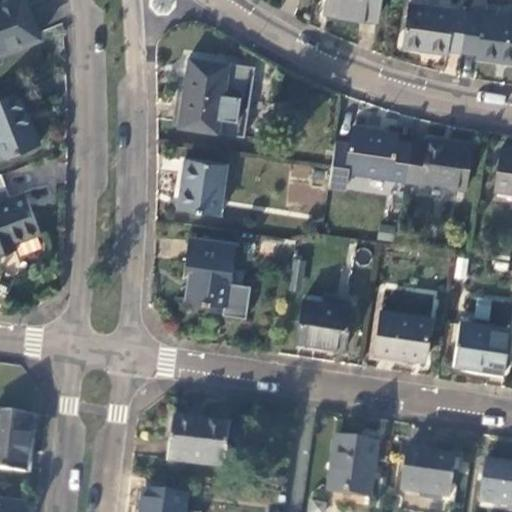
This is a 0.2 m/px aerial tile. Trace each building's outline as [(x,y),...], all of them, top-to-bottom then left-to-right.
[(379,0),(327,0),(324,22),(375,30),(379,0)] [(0,63),(39,49),(22,5),(0,13),(0,63)] [(511,28),(483,25),(485,9),(468,7),(466,23),(460,62),(475,64),(474,68),(511,73),(511,28)] [(466,23),(407,14),(400,56),(447,63),(447,60),(460,62),(466,23)] [(252,77),(187,67),(177,137),(242,147),(252,77)] [(38,154),(18,104),(0,110),(0,167),(0,169),(38,154)] [(348,154),(334,152),(327,198),(342,200),(345,183),(403,192),(409,154),(395,152),(396,145),(350,138),(348,154)] [(463,200),(469,155),(425,148),(423,156),(409,154),(403,192),(463,200)] [(511,160),(500,159),(494,201),(511,203),(511,160)] [(288,210),(325,210),(325,165),(288,164),(288,210)] [(224,176),(185,169),(177,217),(216,224),(224,176)] [(39,243),(23,201),(9,207),(1,185),(0,185),(0,265),(13,261),(10,254),(39,243)] [(233,256),(187,249),(183,275),(190,276),(185,312),(224,317),(233,256)] [(504,326),(509,300),(477,295),(472,321),(504,326)] [(349,318),(300,311),(294,353),(343,360),(349,318)] [(428,329),(380,321),(373,363),(421,371),(428,329)] [(506,339),(459,332),(452,375),(500,382),(506,339)] [(0,421),(0,479),(24,482),(30,425),(0,421)] [(228,435),(170,428),(164,472),(223,480),(228,435)] [(375,454),(334,447),(326,500),(367,506),(375,454)] [(454,466),(405,459),(398,501),(448,509),(454,466)] [(511,511),(511,474),(484,470),(478,511),(511,511)] [(183,511),(184,505),(141,501),(140,511),(183,511)]
